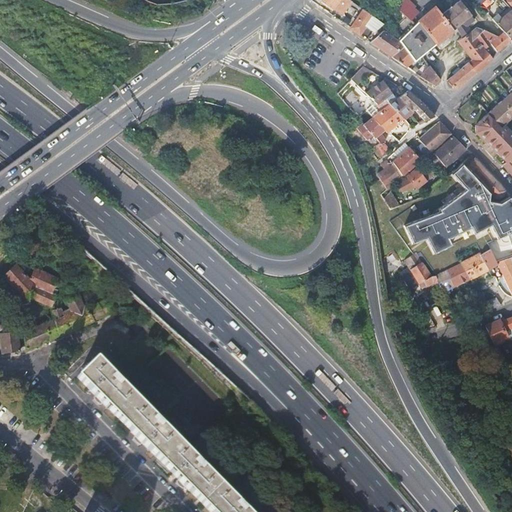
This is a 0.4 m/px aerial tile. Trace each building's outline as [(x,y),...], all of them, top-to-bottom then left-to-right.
[(346,0),(320,0),(318,3),(327,10),(332,13),(334,10),(344,13),(351,3),(346,0)] [(398,11),(404,16),(410,21),(417,15),(404,1),(397,9),(398,11)] [(450,9),(463,23),(469,18),(471,17),(463,7),(459,2),(450,9)] [(417,23),(435,45),(439,41),(453,31),(440,16),(441,15),(435,8),(416,22),(417,23)] [(357,19),(350,30),(365,40),(382,26),(382,25),(359,9),(354,17),(357,19)] [(440,16),(453,31),(456,29),(463,23),(450,9),(441,15),(440,16)] [(492,20),(503,33),(511,41),(511,42),(511,11),(511,10),(501,19),(497,15),(492,20)] [(398,11),(392,18),(398,23),(404,16),(398,11)] [(346,18),(342,24),(347,28),(351,22),(346,18)] [(472,22),(469,18),(463,23),(466,27),(472,22)] [(415,25),(399,44),(403,46),(402,47),(413,61),(413,62),(421,56),(435,45),(417,23),(415,25)] [(456,29),(461,39),(470,31),(467,28),(466,27),(463,23),(456,29)] [(456,42),(472,61),(484,50),(490,45),(486,40),(488,33),(476,28),(471,32),(470,31),(461,39),(456,42)] [(486,40),(490,45),(496,53),(503,47),(511,41),(503,33),(498,37),(488,33),(486,40)] [(384,34),(371,44),(379,50),(391,58),(402,47),(403,46),(399,44),(384,34)] [(398,63),(406,68),(413,61),(402,47),(391,58),(398,63)] [(453,76),(447,81),(454,90),(457,89),(475,73),(476,74),(493,60),(491,58),(484,50),(472,61),(462,69),(453,76)] [(424,66),(430,73),(432,70),(427,63),(424,66)] [(460,67),(451,74),(453,76),(462,69),(460,67)] [(363,68),(351,81),(357,86),(371,72),(363,68)] [(427,82),(435,87),(440,82),(432,70),(430,73),(427,77),(421,73),(418,77),(427,82)] [(366,95),(378,106),(380,105),(387,99),(392,94),(386,86),(383,81),(366,95)] [(399,98),(411,114),(413,117),(415,115),(413,113),(415,111),(426,120),(435,118),(427,109),(422,105),(415,98),(408,91),(406,93),(399,98)] [(511,92),(489,112),(502,126),(503,125),(511,116),(511,92)] [(387,99),(404,120),(411,114),(399,98),(396,100),(392,94),(387,99)] [(370,117),(373,119),(384,130),(387,134),(404,120),(387,99),(380,105),(378,106),(380,109),(374,113),(370,117)] [(493,144),(491,146),(493,148),(506,163),(511,159),(511,134),(508,130),(503,125),(502,126),(489,112),(476,124),(476,132),(485,142),(488,140),(493,144)] [(356,129),(365,139),(367,141),(373,136),(380,144),(385,141),(380,135),(384,130),(373,119),(365,126),(364,124),(356,129)] [(439,122),(418,141),(422,145),(429,154),(451,135),(443,127),(439,122)] [(446,144),(433,155),(444,167),(445,167),(465,149),(459,143),(453,137),(446,144)] [(405,144),(387,160),(391,165),(410,149),(405,144)] [(417,148),(425,157),(429,154),(422,145),(417,148)] [(410,149),(391,165),(400,176),(407,170),(408,171),(421,160),(410,149)] [(510,173),(511,175),(511,159),(506,163),(503,165),(510,173)] [(375,175),(380,182),(387,190),(401,178),(400,176),(391,165),(382,170),(375,175)] [(416,168),(395,186),(400,192),(415,188),(416,189),(427,181),(423,177),(416,168)] [(430,172),(423,177),(427,181),(433,176),(430,172)] [(389,192),(383,199),(390,210),(399,206),(389,192)] [(405,259),(418,285),(419,285),(421,287),(427,287),(431,284),(434,284),(435,287),(437,286),(432,277),(430,278),(417,253),(416,251),(405,259)] [(481,257),(488,270),(497,265),(502,276),(503,278),(511,274),(511,257),(496,264),(491,254),(490,252),(481,257)] [(463,263),(470,281),(472,287),(480,284),(477,277),(488,270),(481,257),(480,256),(463,263)] [(432,277),(437,286),(441,293),(451,298),(459,294),(456,287),(470,281),(463,263),(433,276),(432,277)] [(5,279),(26,299),(29,296),(50,306),(56,295),(52,293),(58,279),(35,269),(30,281),(16,267),(13,271),(8,276),(5,279)] [(511,274),(503,278),(511,296),(511,274)] [(49,310),(53,320),(59,336),(81,326),(105,316),(104,313),(101,306),(99,303),(87,309),(84,302),(82,303),(74,283),(69,285),(68,288),(71,297),(64,300),(68,310),(61,312),(58,306),(53,308),(49,310)] [(475,295),(478,303),(485,300),(482,293),(475,295)] [(480,305),(482,313),(497,307),(498,307),(496,299),(480,305)] [(487,329),(495,343),(499,342),(510,338),(506,332),(511,329),(511,317),(511,318),(505,321),(503,319),(496,322),(486,326),(487,329)] [(0,323),(0,332),(16,330),(6,318),(0,323)] [(25,332),(27,350),(37,346),(59,336),(53,320),(25,332)] [(0,337),(2,353),(20,351),(17,330),(16,330),(0,332),(0,337)] [(247,511),(97,359),(78,377),(109,408),(153,453),(193,493),(211,511),(247,511)] [(12,511),(41,511),(25,498),(12,511)]
